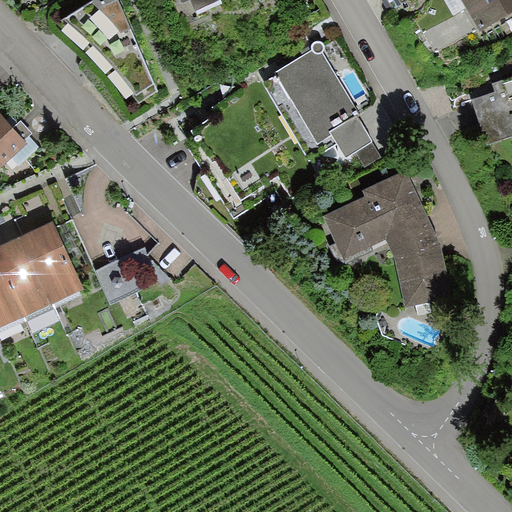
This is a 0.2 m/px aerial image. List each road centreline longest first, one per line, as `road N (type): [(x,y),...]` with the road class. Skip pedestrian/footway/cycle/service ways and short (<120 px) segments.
road 1 (residential): [(419,448),(0,26)]
road 2 (residential): [(348,0),(409,100),(482,259),(489,305),(477,376),(419,448)]
